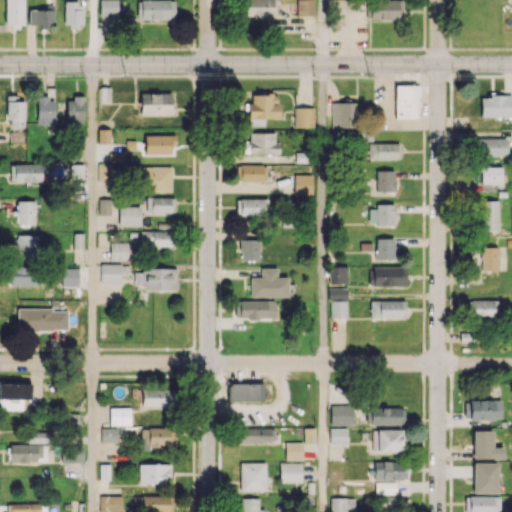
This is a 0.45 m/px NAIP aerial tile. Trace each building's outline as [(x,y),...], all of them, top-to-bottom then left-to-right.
[(23,0),(4,0),(4,26),(23,27),(23,0)] [(117,0),(99,0),(99,16),(117,17),(117,0)] [(173,20),(174,0),(163,0),(136,0),(136,19),(173,20)] [(244,0),(245,17),(274,17),(274,0),(244,0)] [(295,0),(296,16),(314,15),(313,0),(295,0)] [(402,0),(376,0),(369,0),(369,19),(401,19),(402,0)] [(442,0),(428,0),(429,16),(443,15),(442,0)] [(63,27),(83,26),(82,2),(63,3),(63,27)] [(53,21),(53,9),(27,10),(28,26),(46,26),(46,21),(53,21)] [(394,118),(417,119),(417,85),(395,85),(394,118)] [(139,115),(173,114),(173,92),(139,93),(139,115)] [(249,94),(248,118),(278,119),(278,94),(249,94)] [(6,95),(6,126),(23,127),(24,101),(16,101),(16,96),(6,95)] [(510,116),(510,96),(480,96),(480,116),(510,116)] [(55,98),(36,97),(35,125),(54,125),(55,98)] [(66,97),(65,124),(83,124),(84,97),(66,97)] [(331,128),(356,127),(355,102),(331,102),(331,128)] [(313,107),(293,108),(294,127),(313,127),(313,107)] [(109,144),(109,129),(98,129),(97,144),(109,144)] [(274,133),(249,132),(248,146),(244,146),(244,155),(278,156),(279,142),(274,142),(274,133)] [(170,154),(170,145),(175,145),(175,135),(144,135),(144,155),(170,154)] [(479,138),(480,156),(506,155),(506,137),(479,138)] [(368,159),(399,159),(399,143),(367,143),(368,159)] [(41,164),(10,163),(9,181),(41,181),(41,164)] [(83,165),(70,164),(69,176),(82,177),(83,165)] [(111,164),(98,164),(97,178),(110,179),(111,164)] [(236,181),(258,181),(258,165),(236,165),(236,181)] [(171,191),(170,166),(140,167),(141,191),(171,191)] [(502,167),(481,166),(480,184),(501,184),(502,167)] [(375,170),(376,192),(394,191),(393,169),(375,170)] [(146,213),(173,213),(174,197),(146,196),(146,213)] [(267,198),(236,198),(236,216),(268,215),(267,198)] [(98,214),(110,214),(110,199),(98,199),(98,214)] [(15,216),(17,216),(16,225),(34,225),(35,201),(15,200),(15,216)] [(497,231),(498,200),(479,200),(479,231),(497,231)] [(368,208),(368,224),(393,224),(393,203),(375,203),(375,209),(368,208)] [(139,226),(140,206),(118,206),(118,226),(139,226)] [(139,246),(171,247),(171,231),(139,230),(139,246)] [(36,256),(37,235),(17,234),(16,256),(36,256)] [(375,259),(394,259),(394,238),(375,238),(375,259)] [(258,260),(258,239),(240,239),(239,260),(258,260)] [(109,260),(127,261),(127,241),(109,241),(109,260)] [(497,269),(497,247),(480,247),(480,270),(497,269)] [(99,282),(120,283),(120,272),(127,272),(128,264),(100,263),(99,282)] [(406,286),(405,265),(368,266),(369,286),(406,286)] [(346,266),(329,266),(329,283),(346,283),(346,266)] [(9,284),(41,283),(41,267),(9,267),(9,284)] [(61,286),(78,286),(78,268),(61,268),(61,286)] [(176,268),(143,268),(143,272),(134,272),(133,288),(176,288),(176,268)] [(287,297),(287,277),(277,277),(276,268),(260,268),(260,277),(249,277),(249,297),(287,297)] [(346,317),(346,288),(329,288),(328,317),(346,317)] [(499,300),(470,299),(470,317),(499,317),(499,300)] [(275,300),(238,301),(238,319),(275,318),(275,300)] [(370,300),(369,318),(404,318),(405,301),(370,300)] [(67,309),(23,309),(22,329),(66,330),(67,309)] [(0,409),(22,410),(22,399),(30,399),(30,383),(0,382),(0,409)] [(227,400),(263,400),(263,383),(227,382),(227,400)] [(141,406),(170,407),(170,391),(141,390),(141,406)] [(501,400),(468,400),(468,420),(501,419),(501,400)] [(329,424),(351,425),(351,405),(329,405),(329,424)] [(129,407),(109,407),(109,424),(129,424),(129,407)] [(370,424),(404,424),(404,407),(370,408),(370,424)] [(63,426),(78,427),(79,414),(64,413),(63,426)] [(101,442),(117,442),(117,427),(100,427),(101,442)] [(140,427),(140,448),(175,449),(176,428),(140,427)] [(236,444),(274,444),(274,428),(236,428),(236,444)] [(285,459),(315,459),(315,428),(303,428),(304,442),(285,442),(285,459)] [(346,428),(329,428),(329,444),(346,445),(346,428)] [(27,430),(27,442),(49,443),(49,431),(27,430)] [(372,430),(372,452),(401,452),(401,430),(372,430)] [(492,430),(472,430),(472,458),(503,458),(503,447),(491,447),(492,430)] [(38,462),(38,461),(46,461),(46,445),(9,444),(9,462),(38,462)] [(83,462),(83,446),(61,447),(61,462),(83,462)] [(373,479),(405,480),(406,462),(374,461),(373,479)] [(239,490),(265,491),(265,463),(240,462),(239,490)] [(496,493),(497,462),(473,462),(472,493),(496,493)] [(168,463),(138,464),(138,483),(168,483),(168,463)] [(301,463),(279,463),(279,482),(301,482),(301,463)] [(395,486),(381,486),(381,482),(375,482),(375,493),(395,493),(395,486)] [(121,496),(99,495),(98,511),(121,511),(121,496)] [(171,511),(172,496),(142,495),(141,511),(171,511)] [(498,511),(499,496),(469,495),(467,511),(498,511)] [(402,496),(382,496),(382,510),(401,511),(402,496)] [(240,511),(263,511),(264,509),(258,509),(259,498),(241,498),(240,511)] [(330,511),(346,511),(346,498),(330,498),(330,511)] [(39,511),(39,503),(7,504),(6,511),(39,511)]
